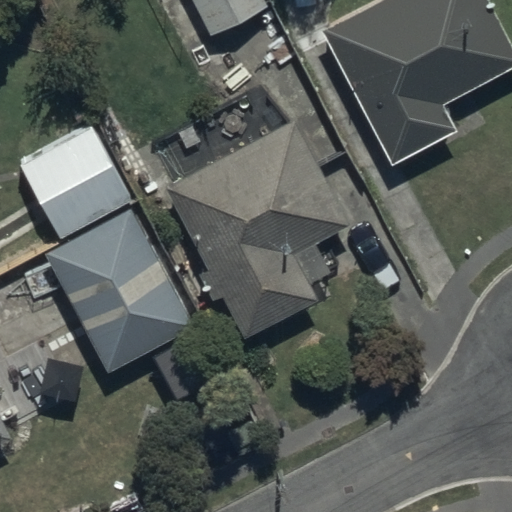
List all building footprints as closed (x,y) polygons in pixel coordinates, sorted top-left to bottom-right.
[(204,0),(216,24),(266,0),(204,0)] [(511,29),(497,0),(339,0),(320,9),(391,151),(460,117),(444,86),(511,52),(511,29)] [(346,207),(291,105),(166,172),(245,321),(322,280),(298,233),(346,207)] [(92,112),(19,149),(58,223),(130,186),(92,112)] [(132,190),(45,238),(107,358),(196,308),(132,190)] [(0,404),(0,429),(10,424),(0,404)]
